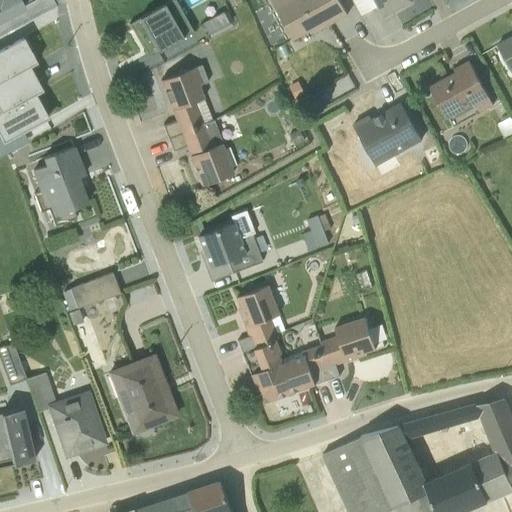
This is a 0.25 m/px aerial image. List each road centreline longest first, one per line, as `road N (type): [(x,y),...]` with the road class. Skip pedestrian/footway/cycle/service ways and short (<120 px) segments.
road 1 (residential): [(246,457),(80,0)]
road 2 (residential): [(511,382),(246,457)]
road 3 (residential): [(224,463),(27,511)]
road 4 (residential): [(368,69),(494,0)]
